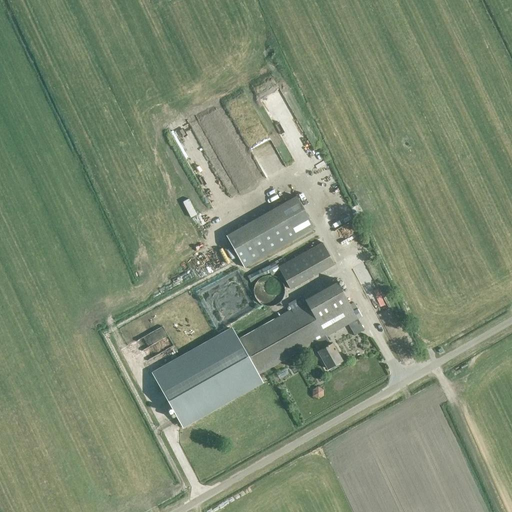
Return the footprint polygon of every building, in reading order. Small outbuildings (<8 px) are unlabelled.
[(254,230),(280,218),(273,203),(247,216),(254,230)] [(277,267),(289,289),(334,264),(322,242),(277,267)] [(361,259),(370,278),(377,274),(369,256),(361,259)] [(256,269),(260,278),(264,276),(272,272),(268,263),(256,269)] [(242,267),(195,285),(200,298),(206,295),(215,316),(222,314),(214,292),(224,289),(228,299),(239,295),(237,291),(250,286),(242,267)] [(283,284),(280,280),(277,278),(273,276),(269,275),(264,276),(260,278),(257,280),(254,284),(253,289),(253,294),(255,298),(258,302),(262,305),(266,306),(271,306),(275,305),(279,302),(282,298),(284,294),(284,289),(283,284)] [(305,301),(238,339),(231,327),(151,372),(182,428),(263,383),(258,374),(316,342),(320,349),(316,351),(326,369),(342,360),(332,343),(330,344),(326,336),(357,318),(336,282),(304,300),(305,301)] [(167,324),(141,336),(149,356),(176,345),(167,324)] [(279,378),(293,372),(290,365),(276,371),(279,378)] [(316,383),(316,393),(325,392),(325,383),(316,383)]
